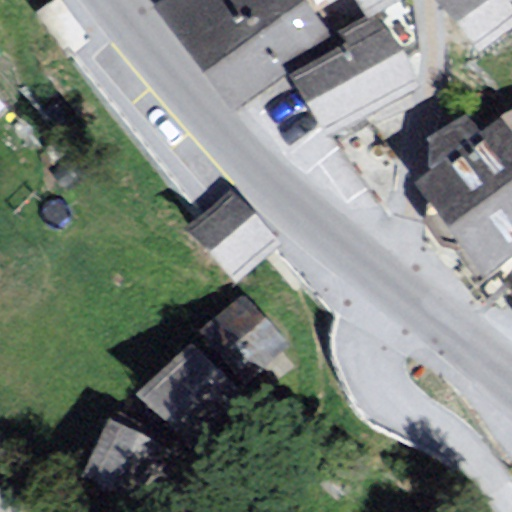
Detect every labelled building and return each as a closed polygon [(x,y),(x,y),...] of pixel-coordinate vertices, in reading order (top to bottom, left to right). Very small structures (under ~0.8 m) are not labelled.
[(37,0),(0,0),(0,6),(11,20),(37,0)] [(250,0),(174,0),(148,20),(218,113),(293,57),(250,0)] [(324,0),(335,21),(373,0),(324,0)] [(511,0),(440,0),(438,1),(469,48),(511,20),(511,0)] [(371,36),(268,88),(299,150),(402,98),(371,36)] [(97,93),(65,54),(0,105),(0,123),(26,154),(97,93)] [(511,114),(496,123),(511,151),(511,114)] [(511,167),(487,132),(397,194),(466,293),(511,261),(511,167)] [(271,251),(223,202),(175,249),(223,298),(271,251)] [(271,349),(229,300),(189,335),(231,384),(271,349)] [(223,401),(173,346),(124,391),(173,446),(223,401)] [(121,511),(157,471),(103,423),(57,476),(98,511),(121,511)]
